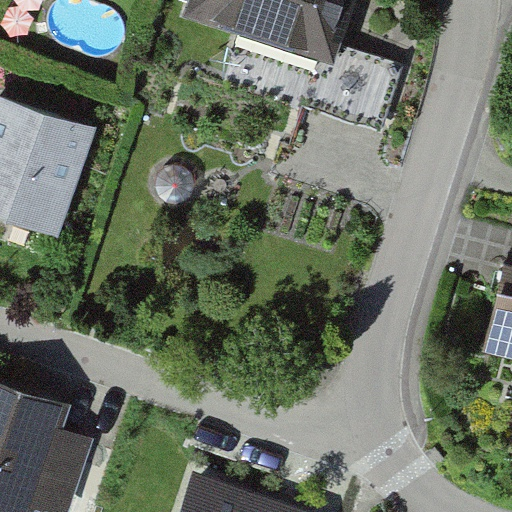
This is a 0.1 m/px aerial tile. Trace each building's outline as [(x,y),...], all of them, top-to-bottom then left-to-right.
[(354,0),(187,0),(184,12),(222,24),(293,47),(335,60),(354,0)] [(95,122),(0,92),(0,218),(59,237),(95,122)] [(511,254),(505,253),(482,341),(511,348),(511,254)] [(0,506),(17,511),(28,511),(32,501),(66,511),(90,436),(61,427),(70,399),(0,377),(0,506)] [(290,511),(254,499),(249,511),(290,511)]
